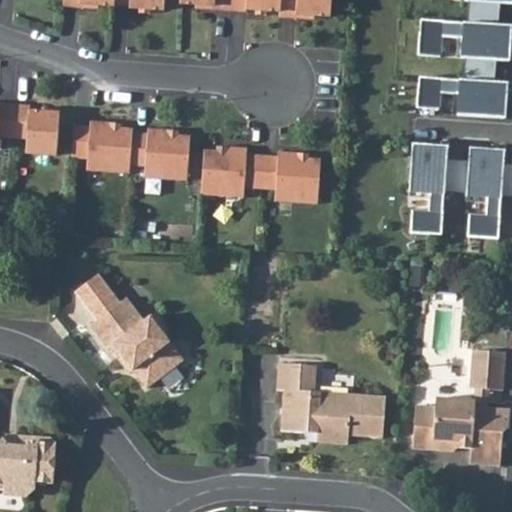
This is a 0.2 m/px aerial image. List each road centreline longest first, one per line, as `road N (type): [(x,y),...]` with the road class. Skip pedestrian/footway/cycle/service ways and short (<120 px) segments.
road 1 (residential): [(0,39),(99,71),(272,85)]
road 2 (residential): [(0,340),(58,371),(170,507)]
road 3 (residential): [(170,507),(241,488),(363,495),(392,511)]
